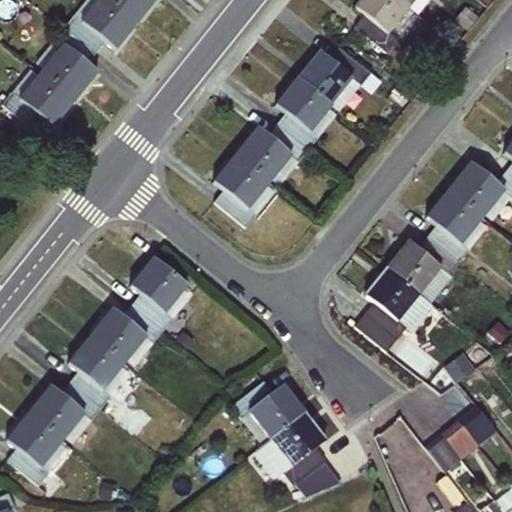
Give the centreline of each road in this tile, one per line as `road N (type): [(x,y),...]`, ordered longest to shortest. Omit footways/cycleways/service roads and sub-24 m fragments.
road 1 (residential): [(511,39),(488,54),(286,307)]
road 2 (residential): [(108,176),(250,0)]
road 3 (residential): [(286,307),(108,176)]
road 4 (residential): [(108,176),(0,308)]
road 5 (track): [(356,401),(404,511)]
